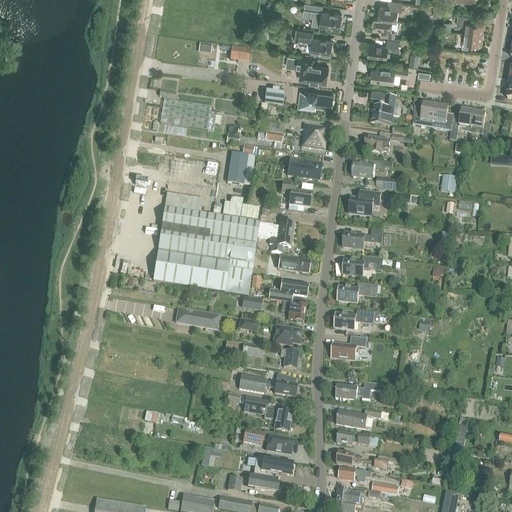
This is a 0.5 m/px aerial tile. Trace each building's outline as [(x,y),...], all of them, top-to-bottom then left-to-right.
[(379,19),(397,21),(398,10),(402,11),(403,4),(391,2),(390,8),(380,7),(379,19)] [(304,10),(303,16),(308,17),(313,17),(312,26),(320,27),(339,30),(342,15),(322,12),(323,6),(311,4),(305,3),(304,10)] [(464,33),(483,35),(484,25),(470,23),(471,17),(458,16),(456,26),(464,27),(464,33)] [(379,19),(375,18),(373,30),(383,31),(383,37),(394,39),(395,31),(397,30),(398,23),(397,21),(379,19)] [(313,38),(314,32),(296,30),(295,36),(296,36),(295,42),(299,43),(300,37),(307,38),(307,37),(309,38),(308,44),(312,45),(311,53),(330,56),(333,41),(313,38)] [(482,45),(483,35),(464,33),(462,49),(467,50),(468,44),(482,45)] [(398,52),(400,42),(387,40),(386,46),(369,44),(368,57),(387,59),(388,51),(398,52)] [(231,53),(230,61),(236,62),(238,48),(231,48),(231,53)] [(411,55),(410,67),(417,68),(418,56),(411,55)] [(298,59),(296,70),(302,71),(301,81),(327,84),(329,68),(313,66),(313,61),(298,59)] [(408,70),(377,66),(377,69),(373,69),(371,80),(394,83),(395,75),(408,77),(408,70)] [(264,105),(267,105),(283,107),(285,92),(266,90),(264,105)] [(175,101),(176,94),(160,91),(159,98),(175,101)] [(332,108),(334,96),(318,95),(318,94),(301,92),(299,108),(316,110),(317,106),(332,108)] [(373,107),(372,116),(393,119),(397,98),(381,96),(379,108),(373,107)] [(164,100),(160,124),(208,132),(214,133),(215,126),(221,127),(222,115),(211,113),(212,107),(164,100)] [(414,108),(413,126),(427,128),(433,129),(436,107),(424,105),(423,110),(415,108),(414,108)] [(436,107),(433,129),(437,130),(443,131),(451,132),(454,120),(455,116),(454,116),(448,115),(449,109),(436,107)] [(471,134),(474,113),(462,111),(460,121),(454,120),(450,139),(450,142),(456,143),(459,129),(466,130),(465,133),(471,134)] [(474,113),(471,134),(475,135),(476,131),(483,132),(481,146),(487,147),(491,126),(485,125),(486,115),(474,113)] [(393,119),(372,116),(371,124),(392,127),(393,119)] [(267,134),(283,136),(284,127),(268,124),(262,123),(260,133),(267,134)] [(303,137),(327,140),(328,129),(305,126),(303,137)] [(407,137),(408,130),(396,128),(395,135),(407,137)] [(190,138),(160,134),(159,136),(158,136),(156,143),(158,144),(158,146),(170,147),(170,149),(178,151),(178,149),(188,150),(190,138)] [(282,144),(283,136),(267,134),(266,142),(282,144)] [(411,145),(412,140),(404,138),(389,135),(388,142),(366,138),(365,143),(364,143),(362,144),(362,147),(363,149),(364,149),(364,150),(371,151),(371,154),(382,156),(382,153),(390,154),(392,143),(403,145),(403,144),(411,145)] [(227,137),(226,144),(238,146),(239,139),(227,137)] [(325,152),(327,140),(303,137),(302,148),(325,152)] [(252,157),(253,148),(244,147),(242,155),(252,157)] [(251,187),(255,157),(231,154),(227,184),(243,186),(251,187)] [(492,156),(491,165),(500,165),(500,157),(492,156)] [(288,169),(321,172),(321,170),(323,169),(323,167),(322,165),(322,164),(290,160),(288,169)] [(354,164),(352,178),(367,180),(373,181),(374,171),(382,172),(383,163),(368,161),(368,166),(354,164)] [(320,175),(321,172),(288,169),(287,178),(319,182),(320,180),(321,179),(322,176),(320,175)] [(455,195),(457,179),(443,177),(441,193),(455,195)] [(396,193),(397,183),(378,180),(376,190),(396,193)] [(283,183),(281,194),(290,196),(289,205),(288,211),(303,213),(304,207),(310,208),(312,194),(295,191),(296,185),(283,183)] [(380,208),(382,196),(359,193),(358,200),(350,199),(348,216),(372,219),(373,208),(380,208)] [(250,197),(249,206),(262,208),(264,199),(250,197)] [(154,282),(154,283),(209,292),(249,298),(252,276),(253,269),(254,266),(258,239),(259,225),(260,224),(222,218),(201,215),(165,209),(159,251),(154,282)] [(260,225),(258,239),(270,241),(271,240),(277,241),(276,247),(272,246),(271,254),(282,256),(283,248),(291,249),(294,223),(280,221),(279,229),(272,228),(272,227),(260,225)] [(371,231),(370,238),(382,239),(383,233),(371,231)] [(345,234),(343,249),(362,252),(363,243),(368,244),(368,238),(345,234)] [(363,270),(368,271),(381,273),(382,266),(383,260),(363,258),(362,264),(345,261),(343,277),(362,279),(363,270)] [(308,276),(310,264),(310,262),(279,259),(277,272),(308,276)] [(129,280),(127,287),(135,288),(136,281),(129,280)] [(269,291),(268,301),(276,302),(291,304),(292,296),(307,298),(308,286),(281,282),(281,288),(280,293),(269,291)] [(377,299),(378,287),(358,284),(357,291),(340,288),(338,303),(357,306),(358,297),(362,298),(363,297),(377,299)] [(259,314),(260,301),(241,299),(240,312),(259,314)] [(283,304),(281,312),(289,313),(288,320),(296,321),(296,324),(302,325),(302,322),(304,322),(306,307),(283,304)] [(218,332),(220,317),(178,309),(175,325),(218,332)] [(336,315),(335,330),(354,333),(355,324),(359,325),(374,326),(374,324),(375,316),(375,314),(357,311),(356,318),(336,315)] [(257,334),(258,325),(259,324),(240,320),(238,331),(257,334)] [(420,323),(420,329),(429,331),(430,324),(430,321),(425,320),(425,324),(420,323)] [(299,346),(302,332),(276,328),(274,344),(292,347),(292,344),(299,346)] [(366,349),(367,340),(351,339),(351,347),(334,345),(332,360),(355,362),(357,348),(366,349)] [(238,353),(240,345),(227,343),(226,351),(238,353)] [(261,359),(263,348),(243,345),(241,356),(261,359)] [(296,371),(299,354),(282,351),(281,359),(285,359),(284,369),(296,371)] [(281,378),(282,374),(278,374),(277,377),(276,385),(272,385),(272,384),(266,383),(266,381),(241,377),(239,391),(264,395),(265,389),(271,390),(275,390),(274,395),(295,399),(297,386),(295,386),(296,381),(290,380),(290,379),(281,378)] [(227,392),(229,383),(217,381),(215,389),(227,392)] [(381,394),(382,387),(365,385),(364,391),(358,390),(359,389),(337,387),(336,401),(357,403),(357,399),(363,399),(363,401),(370,402),(371,393),(381,394)] [(238,406),(240,398),(229,396),(227,404),(238,406)] [(289,434),(292,415),(266,410),(268,403),(246,400),(244,413),(265,417),(265,420),(276,422),(274,432),(289,434)] [(388,422),(389,414),(382,413),(366,410),(364,417),(359,416),(339,412),(336,426),(366,431),(372,432),(374,419),(381,420),(388,422)] [(146,413),(145,422),(156,424),(158,415),(146,413)] [(264,434),(245,431),(243,444),(262,447),(263,442),(268,443),(266,453),(291,457),(293,442),(276,439),(277,436),(264,433),(264,434)] [(353,444),(370,447),(371,439),(339,433),(337,445),(352,447),(353,444)] [(457,435),(454,452),(463,454),(466,436),(457,435)] [(511,437),(502,436),(501,443),(511,445),(511,437)] [(204,449),(202,461),(209,462),(210,457),(211,451),(204,449)] [(337,460),(336,462),(337,464),(337,466),(352,469),(353,463),(358,464),(361,465),(363,458),(355,457),(355,456),(339,453),(338,458),(337,460)] [(256,459),(253,475),(274,479),(275,474),(291,477),(293,465),(256,459)] [(389,464),(389,463),(388,463),(377,461),(375,469),(388,472),(389,464)] [(477,463),(472,467),(477,473),(482,468),(477,463)] [(371,480),(372,475),(367,474),(367,473),(340,470),(339,481),(355,483),(355,477),(358,478),(357,481),(359,484),(365,485),(366,480),(371,480)] [(240,494),(243,480),(230,477),(227,491),(240,494)] [(250,477),(248,486),(255,487),(254,490),(277,494),(279,482),(250,477)] [(373,493),(381,494),(381,493),(398,496),(399,489),(375,484),(373,493)] [(336,503),(350,506),(352,494),(338,492),(336,503)] [(381,494),(373,493),(369,492),(368,498),(380,501),(381,494)] [(447,492),(442,511),(455,511),(460,495),(447,492)] [(212,511),(213,508),(215,502),(183,496),(180,511),(212,511)] [(277,511),(278,509),(220,498),(218,510),(229,511),(277,511)] [(144,511),(145,509),(97,501),(95,511),(144,511)] [(363,511),(364,508),(355,507),(350,506),(336,503),(334,511),(363,511)]
